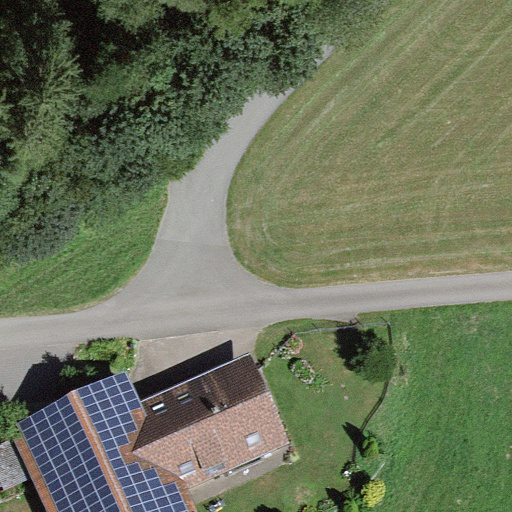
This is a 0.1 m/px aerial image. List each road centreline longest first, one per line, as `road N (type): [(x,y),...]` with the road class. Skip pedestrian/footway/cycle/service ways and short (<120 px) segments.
road 1 (unclassified): [(0,333),(511,289)]
road 2 (track): [(359,0),(217,141),(192,215),(189,317)]
